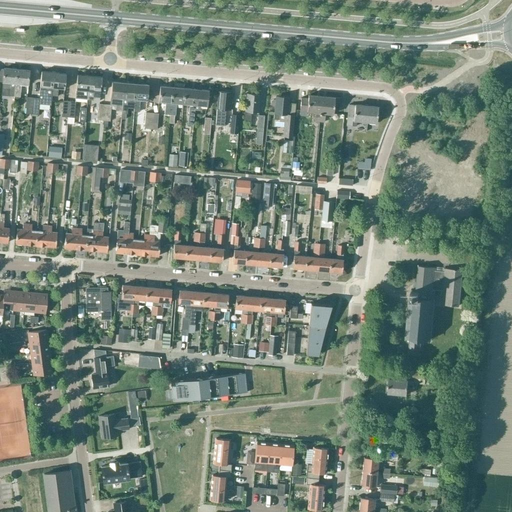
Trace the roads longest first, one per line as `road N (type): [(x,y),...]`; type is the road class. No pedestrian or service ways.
road 1 (residential): [(107,64),(402,97)]
road 2 (residential): [(356,291),(66,268)]
road 3 (secondary): [(396,41),(112,17)]
road 4 (residential): [(89,511),(67,344),(66,268)]
road 5 (residential): [(338,511),(356,291)]
road 6 (residential): [(356,291),(372,191),(402,97)]
